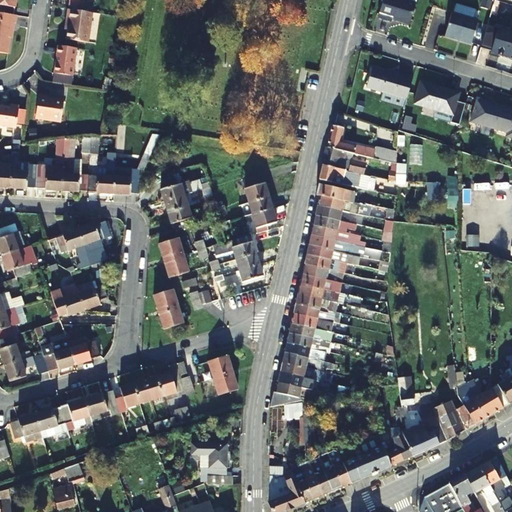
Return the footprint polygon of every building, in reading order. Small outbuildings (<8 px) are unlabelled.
[(84,0),(68,0),(67,9),(82,11),(84,0)] [(403,0),(404,1),(401,0),(383,0),(378,18),(391,22),(392,20),(409,25),(416,0),(403,0)] [(507,12),(508,3),(495,1),(494,10),(507,12)] [(66,39),(87,42),(91,13),(82,11),(67,9),(66,17),(69,17),(66,39)] [(15,23),(16,14),(0,12),(0,51),(8,53),(12,22),(15,23)] [(471,44),(478,20),(451,13),(445,36),(471,44)] [(511,31),(498,27),(490,55),(498,57),(499,55),(511,59),(511,31)] [(52,73),(71,76),(75,48),(57,45),(52,73)] [(406,100),(413,78),(397,74),(397,75),(372,67),(366,88),(406,100)] [(459,125),(465,104),(457,101),(459,93),(447,90),(446,92),(437,89),(437,87),(419,82),(413,104),(452,115),(450,123),(459,125)] [(47,95),(38,94),(34,118),(60,122),(63,99),(47,97),(47,95)] [(506,137),(511,138),(511,110),(491,105),(491,106),(488,105),(488,102),(477,99),(471,122),(507,133),(506,137)] [(9,106),(0,105),(0,124),(14,127),(15,124),(18,105),(9,104),(9,106)] [(23,125),(25,110),(17,108),(15,124),(23,125)] [(369,158),(384,162),(398,166),(399,153),(379,148),(378,150),(346,141),(349,128),(332,124),(327,147),(369,158)] [(99,155),(99,138),(91,137),(90,154),(99,155)] [(366,168),(369,158),(327,147),(323,164),(370,176),(372,176),(375,177),(376,170),(366,168)] [(107,161),(107,177),(115,178),(115,162),(107,161)] [(368,191),(372,176),(370,176),(323,164),(320,179),(331,182),(368,191)] [(63,167),(47,166),(46,174),(62,175),(63,167)] [(407,166),(398,166),(397,180),(399,180),(399,185),(406,185),(407,166)] [(12,171),(0,170),(0,188),(10,189),(12,171)] [(131,170),(130,178),(130,194),(138,195),(138,186),(139,170),(131,170)] [(26,187),(28,172),(12,171),(10,189),(26,190),(26,187)] [(37,188),(38,173),(28,172),(26,187),(37,188)] [(37,188),(37,189),(45,189),(46,174),(38,173),(37,188)] [(61,192),(62,175),(46,174),(45,189),(45,191),(61,192)] [(245,189),(264,183),(261,174),(242,180),(245,189)] [(78,191),(79,176),(62,175),(61,192),(78,193),(78,191)] [(78,191),(88,192),(89,176),(80,175),(79,176),(78,191)] [(88,192),(95,193),(96,176),(89,176),(88,192)] [(114,195),(115,178),(107,177),(96,176),(95,193),(96,194),(114,195)] [(165,182),(167,189),(181,184),(179,177),(165,182)] [(130,194),(130,178),(115,178),(114,195),(130,196),(130,194)] [(448,182),(447,207),(456,207),(457,182),(448,182)] [(249,204),(268,198),(264,183),(245,189),(249,204)] [(184,195),(181,184),(167,189),(160,191),(163,202),(184,195)] [(320,195),(353,202),(356,192),(319,184),(316,195),(320,195)] [(167,215),(188,208),(184,195),(163,202),(167,215)] [(318,206),(342,211),(343,206),(352,208),(351,213),(357,214),(359,204),(358,203),(353,202),(320,195),(318,206)] [(253,216),(272,209),(268,198),(249,204),(253,216)] [(370,208),(361,204),(358,212),(367,216),(370,208)] [(355,224),(356,219),(341,215),(342,211),(318,206),(316,216),(355,224)] [(174,226),(188,221),(192,220),(188,208),(167,215),(171,227),(174,226)] [(257,228),(276,223),(272,209),(253,216),(257,228)] [(314,226),(338,231),(338,226),(347,228),(346,233),(352,234),(355,224),(316,216),(314,226)] [(390,242),(394,221),(385,220),(381,241),(390,242)] [(188,221),(174,226),(176,232),(190,228),(188,221)] [(104,224),(94,228),(99,241),(109,238),(104,224)] [(0,230),(0,238),(17,232),(15,225),(0,230)] [(77,230),(84,247),(99,241),(94,228),(93,225),(77,230)] [(344,242),(350,244),(352,234),(346,233),(338,231),(314,226),(312,235),(336,241),(336,235),(345,237),(344,242)] [(60,237),(61,239),(65,251),(66,253),(84,247),(77,230),(60,237)] [(25,247),(19,231),(17,232),(0,238),(0,250),(2,256),(17,250),(24,248),(25,247)] [(312,235),(309,245),(333,251),(336,241),(312,235)] [(235,261),(256,254),(251,237),(230,244),(213,249),(216,259),(232,254),(235,261)] [(57,254),(65,251),(61,239),(53,242),(57,254)] [(178,240),(158,246),(163,262),(183,256),(178,240)] [(203,241),(195,243),(198,251),(205,249),(203,241)] [(342,253),(348,254),(350,244),(344,242),(342,253)] [(331,260),(333,251),(309,245),(307,255),(331,260)] [(33,265),(26,247),(25,247),(24,248),(17,250),(2,256),(8,272),(13,270),(15,278),(28,274),(25,265),(27,265),(28,267),(33,265)] [(198,251),(200,260),(208,257),(206,251),(205,249),(198,251)] [(82,270),(91,267),(86,253),(82,254),(83,257),(79,259),(82,270)] [(348,254),(342,253),(339,262),(346,264),(348,254)] [(238,272),(259,266),(256,254),(235,261),(238,272)] [(307,255),(305,265),(328,270),(331,260),(307,255)] [(183,256),(163,262),(169,280),(188,273),(183,256)] [(337,272),(343,274),(346,264),(339,262),(337,272)] [(335,281),(341,283),(343,274),(337,272),(328,270),(305,265),(303,274),(326,280),(327,275),(336,277),(335,281)] [(242,284),(263,277),(259,266),(238,272),(242,284)] [(303,274),(300,284),(324,290),(326,280),(303,274)] [(195,280),(182,283),(184,290),(197,287),(195,280)] [(332,291),(339,293),(341,283),(335,281),(332,291)] [(98,303),(94,290),(92,284),(76,290),(84,311),(99,306),(98,303)] [(322,300),(324,290),(300,284),(298,295),(322,300)] [(102,287),(94,290),(98,303),(107,300),(102,287)] [(76,290),(60,296),(62,301),(67,316),(68,317),(84,311),(76,290)] [(203,300),(209,298),(207,291),(201,293),(203,300)] [(339,293),(332,291),(330,302),(337,303),(339,293)] [(159,314),(178,308),(172,292),(153,298),(159,314)] [(192,304),(199,301),(197,292),(189,295),(192,304)] [(16,307),(24,305),(21,294),(13,297),(16,307)] [(321,305),(322,300),(298,295),(296,304),(320,309),(328,311),(335,312),(337,303),(330,302),(329,306),(321,305)] [(67,316),(62,301),(55,303),(60,319),(67,316)] [(195,312),(202,309),(199,301),(192,304),(195,312)] [(13,308),(11,302),(2,305),(4,311),(13,308)] [(317,319),(320,309),(296,304),(294,314),(317,319)] [(164,332),(183,326),(178,308),(159,314),(164,332)] [(0,331),(10,328),(4,311),(0,312),(0,331)] [(335,312),(328,311),(326,321),(333,322),(335,312)] [(292,323),(330,332),(333,322),(326,321),(325,325),(317,324),(317,319),(294,314),(292,323)] [(322,340),(328,342),(330,332),(292,323),(290,333),(313,339),(314,334),(323,336),(322,340)] [(10,328),(0,331),(0,340),(12,336),(10,328)] [(312,343),(313,339),(290,333),(287,343),(311,349),(320,351),(326,352),(328,342),(322,340),(321,345),(312,343)] [(0,345),(1,349),(15,345),(12,336),(0,340),(0,345)] [(95,341),(86,344),(90,360),(99,357),(95,341)] [(309,359),(311,349),(287,343),(285,353),(309,359)] [(74,366),(91,361),(90,360),(86,344),(69,349),(74,366)] [(0,352),(4,366),(20,361),(15,345),(1,349),(0,349),(0,352)] [(52,354),(58,370),(58,372),(74,366),(69,349),(52,354)] [(326,352),(320,351),(317,360),(324,362),(326,352)] [(285,353),(283,363),(307,368),(309,359),(285,353)] [(39,376),(48,373),(44,357),(43,354),(20,361),(23,371),(36,367),(39,376)] [(48,373),(58,370),(52,354),(44,357),(48,373)] [(214,380),(232,374),(227,358),(208,364),(214,380)] [(315,370),(321,372),(324,362),(317,360),(315,370)] [(25,377),(23,371),(20,361),(4,366),(10,382),(25,377)] [(187,375),(183,363),(177,365),(180,377),(187,375)] [(304,378),(307,368),(283,363),(281,372),(304,378)] [(456,366),(449,367),(452,388),(458,387),(456,366)] [(313,380),(320,381),(321,372),(315,370),(313,380)] [(502,379),(511,375),(508,371),(500,375),(502,379)] [(281,372),(279,382),(302,387),(304,378),(281,372)] [(176,394),(170,374),(157,378),(163,398),(176,394)] [(219,398),(238,392),(232,374),(214,380),(219,398)] [(511,374),(511,375),(502,379),(490,386),(504,408),(511,403),(511,374)] [(471,397),(477,393),(476,377),(469,378),(470,390),(471,397)] [(163,398),(157,378),(146,381),(151,401),(163,398)] [(184,390),(192,387),(189,379),(181,381),(184,390)] [(311,389),(317,391),(320,381),(313,380),(311,389)] [(401,399),(414,397),(411,380),(399,383),(399,388),(401,399)] [(135,385),(141,404),(151,401),(146,381),(135,385)] [(279,382),(276,392),(300,398),(302,387),(279,382)] [(119,389),(122,398),(117,400),(121,414),(129,412),(128,407),(131,406),(132,407),(141,404),(135,385),(119,389)] [(490,386),(484,390),(481,392),(494,414),(504,408),(490,386)] [(194,394),(192,387),(184,390),(186,397),(194,394)] [(474,425),(464,405),(456,410),(452,388),(439,390),(441,408),(433,409),(437,418),(441,429),(446,439),(447,442),(474,425)] [(311,389),(308,400),(313,401),(315,401),(317,391),(311,389)] [(112,392),(102,395),(108,412),(109,417),(120,415),(115,400),(112,392)] [(481,392),(477,393),(471,397),(474,401),(484,419),(494,414),(481,392)] [(108,412),(102,395),(85,400),(90,418),(108,412)] [(429,406),(428,395),(414,397),(401,399),(401,400),(402,412),(405,436),(414,456),(447,442),(446,439),(441,429),(437,418),(424,426),(420,419),(412,424),(409,408),(429,406)] [(85,400),(67,406),(68,408),(72,423),(90,418),(85,400)] [(401,400),(389,402),(390,413),(395,412),(402,412),(401,400)] [(474,425),(484,419),(474,401),(464,405),(474,425)] [(72,423),(68,408),(61,410),(65,425),(72,423)] [(58,427),(53,412),(53,410),(35,416),(40,433),(57,428),(58,427)] [(65,425),(61,410),(53,412),(58,427),(65,425)] [(405,436),(402,412),(395,412),(395,420),(392,420),(397,440),(405,436)] [(19,422),(24,438),(25,438),(27,444),(43,439),(40,433),(35,416),(19,421),(19,422)] [(15,440),(24,438),(19,422),(10,425),(15,440)] [(58,427),(57,428),(59,435),(67,431),(65,425),(58,427)] [(59,435),(57,428),(40,433),(43,439),(59,435)] [(380,430),(380,437),(379,437),(382,444),(388,442),(387,439),(386,435),(386,432),(386,431),(380,430)] [(405,436),(397,440),(391,442),(392,443),(405,460),(414,456),(405,436)] [(384,448),(383,447),(382,444),(379,437),(372,441),(372,440),(370,440),(368,441),(366,441),(365,443),(364,445),(356,448),(357,449),(349,452),(352,460),(344,463),(352,483),(392,466),(384,448)] [(236,478),(236,470),(229,470),(229,439),(193,440),(194,451),(203,450),(203,463),(204,463),(204,478),(236,478)] [(0,444),(0,461),(9,459),(4,443),(0,444)] [(405,460),(392,443),(383,447),(384,448),(392,466),(405,460)] [(337,449),(328,453),(330,458),(339,454),(337,449)] [(328,453),(318,457),(321,462),(330,458),(328,453)] [(312,466),(321,462),(318,457),(310,461),(312,466)] [(500,481),(505,478),(494,459),(489,462),(500,481)] [(300,465),(302,470),(312,466),(310,461),(307,462),(300,465)] [(494,484),(500,481),(489,462),(479,467),(497,500),(502,497),(494,484)] [(344,463),(335,467),(343,487),(352,483),(344,463)] [(291,469),(293,474),(302,470),(300,465),(291,469)] [(334,491),(343,487),(335,467),(325,471),(334,491)] [(476,496),(480,494),(483,492),(486,496),(488,496),(492,504),(491,505),(494,511),(504,511),(500,505),(497,500),(479,467),(465,476),(476,496)] [(325,471),(316,475),(324,496),(334,491),(325,471)] [(48,475),(49,480),(59,477),(58,472),(48,475)] [(273,511),(282,511),(305,504),(297,484),(293,474),(288,477),(289,479),(286,481),(287,484),(269,491),(269,502),(273,511)] [(315,500),(324,496),(316,475),(306,479),(315,500)] [(468,500),(476,496),(465,476),(450,484),(463,508),(470,504),(468,500)] [(306,479),(297,484),(305,504),(315,500),(306,479)] [(463,508),(450,484),(430,496),(427,502),(433,511),(456,511),(463,508)] [(63,492),(54,495),(60,510),(76,504),(70,486),(62,488),(63,492)] [(158,491),(165,509),(174,505),(175,505),(168,487),(158,491)] [(485,502),(480,494),(476,496),(480,504),(485,502)] [(212,511),(209,502),(195,507),(197,511),(212,511)]
